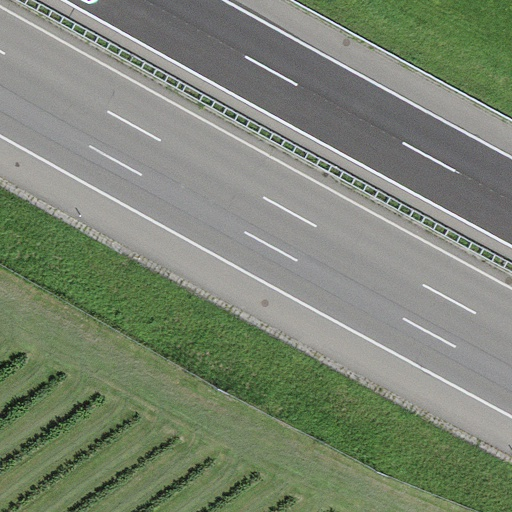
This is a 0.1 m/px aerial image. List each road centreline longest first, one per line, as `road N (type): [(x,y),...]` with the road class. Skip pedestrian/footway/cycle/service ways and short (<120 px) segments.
road 1 (motorway): [(0,75),(511,356)]
road 2 (motorway): [(511,200),(149,0)]
